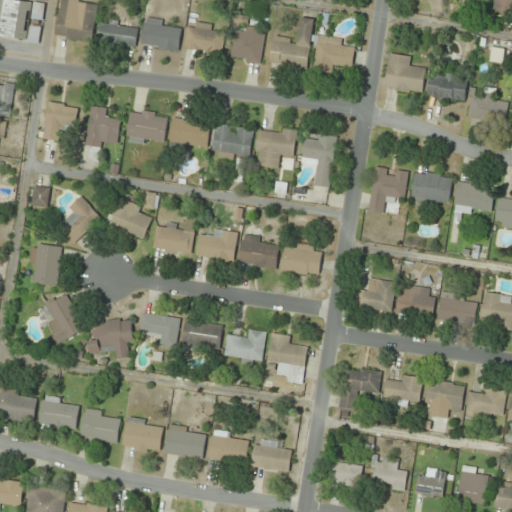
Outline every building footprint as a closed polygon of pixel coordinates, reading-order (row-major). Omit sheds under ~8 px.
[(0,0),(0,35),(25,39),(31,2),(15,0),(0,0)] [(59,0),(78,0),(78,1),(97,4),(91,42),(65,38),(66,36),(53,35),(57,13),(58,13),(59,0)] [(511,0),(511,14),(492,11),(493,0),(511,0)] [(274,36),(290,38),(289,43),(295,44),(299,16),(313,18),(305,72),(278,68),(279,63),(268,62),(271,41),(273,41),(274,36)] [(145,17),(161,19),(160,24),(181,27),(177,50),(157,47),(157,45),(139,43),(142,22),(145,22),(145,17)] [(117,24),(137,27),(134,47),(120,45),(120,47),(109,45),(109,43),(95,41),(98,21),(108,23),(108,18),(118,20),(117,24)] [(186,26),(194,27),(195,21),(211,24),(210,30),(224,32),(220,57),(205,55),(206,50),(197,48),(197,50),(182,47),(186,26)] [(233,29),(244,31),(245,26),(257,28),(256,33),(264,34),(260,64),(244,62),(245,58),(229,56),(233,29)] [(314,36),(317,36),(317,35),(341,39),(340,45),(354,47),(351,68),(331,65),(330,73),(311,70),(314,50),(312,49),(314,36)] [(408,67),(409,56),(388,53),(383,88),(420,94),(424,70),(408,67)] [(438,75),(428,73),(425,96),(462,102),(466,75),(439,71),(438,75)] [(14,83),(0,81),(0,115),(9,117),(14,83)] [(470,95),(481,97),(482,92),(493,94),(492,99),(507,102),(504,123),(466,117),(470,95)] [(77,108),(74,126),(69,125),(68,130),(59,129),(57,140),(41,138),(47,101),(63,104),(63,106),(77,108)] [(104,116),(120,119),(116,144),(101,141),(100,148),(84,145),(90,105),(106,107),(104,116)] [(154,115),(167,117),(163,142),(143,139),(142,145),(127,143),(128,137),(125,136),(129,111),(141,113),(141,110),(154,112),(154,115)] [(210,123),(206,148),(187,145),(186,151),(167,148),(172,117),(184,119),(185,116),(197,118),(197,121),(210,123)] [(249,156),(253,129),(237,126),(237,128),(232,127),(232,126),(215,123),(210,150),(218,151),(217,157),(232,160),(233,153),(249,156)] [(292,157),(296,131),(281,129),(281,133),(257,129),(254,151),(258,152),(256,165),(277,168),(279,155),(292,157)] [(317,140),(318,134),(336,137),(328,187),(313,185),(316,165),(300,163),(304,138),(317,140)] [(367,211),(387,214),(390,197),(404,199),(408,171),(373,166),(367,211)] [(410,197),(447,203),(451,178),(413,173),(410,197)] [(451,208),(489,214),(493,185),(456,179),(451,208)] [(49,207),(51,188),(34,186),(33,206),(49,207)] [(511,227),(511,196),(498,194),(492,224),(511,227)] [(67,208),(72,213),(57,227),(72,244),(100,217),(81,196),(67,208)] [(126,201),(123,206),(118,204),(109,225),(142,239),(151,218),(137,212),(139,207),(126,201)] [(190,253),(195,216),(184,214),(183,225),(166,223),(166,228),(155,226),(152,248),(190,253)] [(193,257),(233,263),(237,233),(209,228),(208,237),(197,235),(193,257)] [(268,244),(269,238),(242,234),(237,263),(275,269),(279,246),(268,244)] [(29,263),(36,264),(34,282),(58,286),(63,247),(32,243),(29,263)] [(283,249),(279,270),(318,276),(322,247),(293,243),(292,250),(283,249)] [(390,311),(395,283),(369,279),(367,288),(357,287),(354,306),(390,311)] [(395,310),(431,316),(435,289),(400,283),(395,310)] [(66,290),(38,305),(59,343),(87,327),(66,290)] [(436,318),(473,323),(477,298),(440,292),(436,318)] [(511,305),(509,305),(510,297),(483,292),(478,324),(511,329),(511,305)] [(138,332),(158,335),(157,346),(175,348),(180,318),(141,312),(138,332)] [(115,351),(116,358),(134,356),(129,317),(93,322),(95,341),(88,342),(89,354),(115,351)] [(180,344),(218,351),(222,326),(184,319),(180,344)] [(246,338),(226,335),(223,354),(242,357),(240,365),(251,367),(252,360),(261,361),(266,332),(247,329),(246,338)] [(289,346),(290,336),(271,333),(266,367),(276,368),(275,379),(301,383),(307,349),(289,346)] [(381,371),(344,365),(337,410),(353,412),(356,390),(377,393),(381,371)] [(382,398),(417,403),(421,376),(398,373),(396,380),(385,379),(382,398)] [(429,419),(445,421),(446,409),(459,411),(463,384),(426,378),(422,405),(431,407),(429,419)] [(505,392),(468,386),(463,414),(489,419),(490,413),(501,415),(505,392)] [(0,416),(32,422),(37,394),(0,388),(0,416)] [(79,400),(41,394),(37,424),(75,430),(79,400)] [(116,443),(121,414),(83,409),(79,437),(116,443)] [(121,448),(158,454),(163,423),(126,417),(121,448)] [(202,458),(206,431),(168,425),(164,453),(202,458)] [(248,436),(212,430),(208,457),(244,463),(248,436)] [(290,450),(281,448),(282,440),(255,436),(250,465),(287,471),(290,450)] [(404,490),(406,473),(398,472),(400,459),(375,455),(370,485),(404,490)] [(358,486),(361,466),(335,462),(332,482),(358,486)] [(456,499),(483,503),(488,470),(461,466),(456,499)] [(425,477),(417,476),(414,493),(441,497),(445,471),(426,469),(425,477)] [(23,482),(0,478),(0,504),(19,507),(23,482)] [(493,506),(511,509),(511,482),(497,480),(493,506)] [(61,511),(65,492),(29,486),(24,511),(61,511)] [(105,511),(106,506),(69,501),(67,511),(105,511)]
